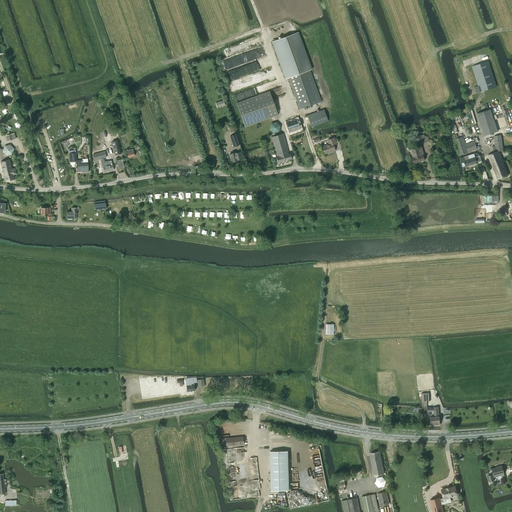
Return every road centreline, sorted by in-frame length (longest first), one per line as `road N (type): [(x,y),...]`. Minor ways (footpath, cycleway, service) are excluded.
road 1 (primary): [(0,428),(237,402),(365,432),(511,431)]
road 2 (tertiary): [(0,188),(295,169),(511,185)]
road 3 (track): [(285,22),(167,62)]
road 4 (track): [(135,511),(125,456),(141,446),(134,432),(112,429),(107,420)]
road 5 (track): [(292,114),(252,0)]
